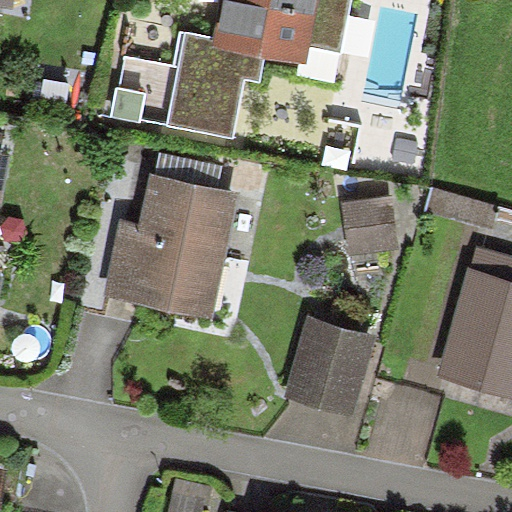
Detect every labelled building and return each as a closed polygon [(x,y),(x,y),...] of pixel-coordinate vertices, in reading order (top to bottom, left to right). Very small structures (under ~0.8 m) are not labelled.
[(219,0),(215,26),(186,21),(185,23),(180,23),(174,58),(125,49),(114,107),(233,128),(244,68),(259,71),(264,43),(307,51),(310,37),(341,43),(348,0),(219,0)] [(409,122),(381,117),(376,145),(404,150),(409,122)] [(0,197),(2,198),(12,142),(0,138),(0,197)] [(240,180),(151,162),(140,214),(121,210),(105,286),(213,309),(240,180)] [(393,188),(342,194),(348,247),(399,241),(393,188)] [(471,257),(468,256),(438,365),(511,385),(511,248),(476,238),(471,257)] [(377,325),(309,307),(287,390),(356,407),(377,325)] [(201,511),(210,480),(176,471),(165,511),(201,511)] [(328,511),(260,500),(259,509),(258,511),(328,511)] [(258,511),(259,509),(227,503),(225,511),(258,511)]
